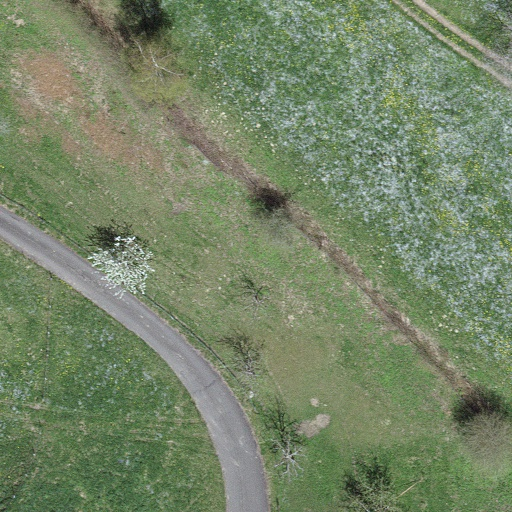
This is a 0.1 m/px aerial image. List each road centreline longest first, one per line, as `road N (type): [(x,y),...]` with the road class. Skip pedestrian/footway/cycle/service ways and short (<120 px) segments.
road 1 (track): [(241,511),(224,426),(191,375),(131,312),(0,222)]
road 2 (track): [(511,73),(416,0)]
